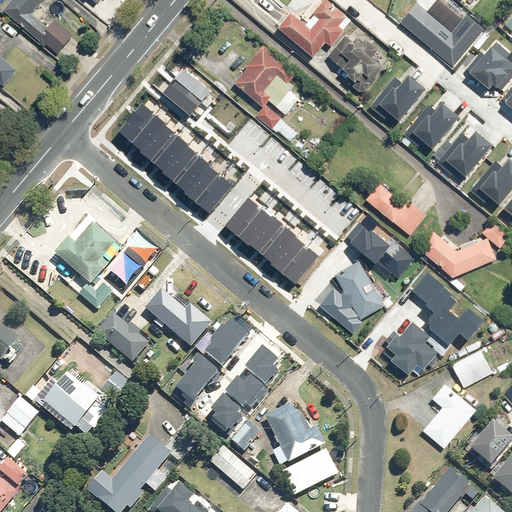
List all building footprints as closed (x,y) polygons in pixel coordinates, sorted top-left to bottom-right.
[(40,0),(11,0),(3,10),(58,53),(73,35),(54,20),(48,28),(30,14),(40,0)] [(290,14),(277,28),(312,58),(324,44),(329,48),(343,32),(337,27),(346,17),(326,0),(324,0),(312,15),(318,20),(309,31),(290,14)] [(417,3),(400,23),(452,67),(484,30),(467,15),(452,33),(417,3)] [(0,33),(0,84),(3,87),(18,67),(0,52),(0,42),(4,37),(0,33)] [(344,36),(326,57),(346,74),(352,83),(353,88),(358,93),(366,91),(375,81),(370,77),(379,66),(371,59),(378,50),(358,36),(352,42),(344,36)] [(511,78),(511,56),(493,39),(462,73),(491,100),(511,78)] [(206,43),(199,52),(216,66),(223,58),(206,43)] [(244,68),(246,69),(233,87),(256,104),(256,103),(261,108),(270,97),(264,92),(268,87),(276,77),(286,85),(295,74),(262,47),(244,68)] [(184,69),(164,93),(190,115),(210,91),(184,69)] [(399,79),(373,110),(387,121),(393,115),(402,122),(426,93),(408,78),(404,83),(399,79)] [(511,90),(500,104),(511,115),(511,90)] [(184,194),(209,213),(232,184),(208,166),(209,164),(186,146),(188,143),(165,125),(167,122),(141,102),(117,132),(140,151),(139,152),(163,171),(161,173),(186,192),(184,194)] [(430,106),(404,136),(418,148),(424,141),(433,148),(457,119),(439,104),(435,110),(430,106)] [(266,105),(256,118),(275,132),(284,120),(266,105)] [(256,128),(239,112),(224,129),(241,144),(256,128)] [(465,135),(439,166),(453,178),(459,171),(468,178),(492,149),(474,134),(470,139),(465,135)] [(496,162),(470,193),(484,204),(490,198),(499,205),(511,188),(511,166),(505,161),(501,166),(496,162)] [(324,183),(311,170),(300,181),(297,179),(290,186),(306,201),(317,190),(323,196),(330,190),(323,184),(324,183)] [(364,201),(409,236),(423,217),(378,183),(364,201)] [(249,198),(225,227),(249,247),(251,245),(272,262),(271,264),(296,284),(319,256),(249,198)] [(52,254),(89,284),(121,246),(84,215),(52,254)] [(491,222),(481,234),(499,248),(508,237),(491,222)] [(365,225),(351,243),(397,278),(416,254),(391,234),(386,241),(365,225)] [(452,279),(494,260),(485,239),(457,252),(434,232),(419,250),(452,279)] [(353,329),(360,320),(385,305),(359,262),(335,277),(342,289),(335,284),(319,304),(353,329)] [(429,315),(431,328),(452,344),(462,332),(472,340),(486,322),(466,306),(462,312),(457,308),(464,299),(429,271),(417,287),(429,297),(426,301),(435,307),(429,315)] [(88,285),(78,298),(97,312),(107,299),(88,285)] [(423,295),(415,287),(402,301),(410,309),(423,295)] [(160,292),(146,309),(192,347),(211,324),(188,305),(183,311),(160,292)] [(116,314),(97,336),(131,365),(150,343),(116,314)] [(217,339),(209,350),(224,362),(248,333),(231,319),(225,326),(223,324),(213,336),(217,339)] [(399,331),(389,344),(398,351),(392,359),(411,374),(419,363),(425,368),(441,347),(429,338),(432,335),(414,320),(403,334),(399,331)] [(0,325),(0,362),(19,341),(0,325)] [(264,345),(247,366),(267,382),(278,368),(273,365),(279,357),(264,345)] [(452,365),(463,387),(492,373),(481,351),(452,365)] [(198,362),(178,386),(195,401),(199,396),(198,394),(219,369),(198,352),(193,357),(198,362)] [(243,383),(237,379),(227,393),(245,407),(249,402),(254,406),(268,387),(250,374),(243,383)] [(131,387),(116,375),(102,393),(118,405),(131,387)] [(65,376),(43,403),(73,426),(95,399),(65,376)] [(423,431),(443,449),(476,411),(444,385),(431,400),(442,409),(423,431)] [(224,394),(213,409),(219,413),(212,422),(230,435),(244,416),(239,412),(242,407),(224,394)] [(36,414),(20,400),(0,424),(16,437),(36,414)] [(290,404),(263,418),(288,464),(324,445),(315,427),(305,432),(290,404)] [(247,423),(231,442),(244,452),(259,432),(247,423)] [(490,429),(474,451),(493,464),(508,442),(490,429)] [(115,511),(123,511),(170,455),(146,435),(111,479),(98,469),(84,486),(115,511)] [(222,447),(209,463),(241,490),(254,474),(222,447)] [(331,452),(282,473),(291,495),(340,474),(331,452)] [(6,460),(0,467),(0,471),(18,485),(26,475),(6,460)] [(511,461),(494,484),(511,498),(511,461)] [(448,511),(470,486),(449,469),(415,511),(448,511)] [(0,480),(0,511),(3,511),(18,494),(0,480)] [(168,487),(151,508),(155,511),(204,511),(188,498),(194,491),(181,481),(172,491),(168,487)] [(497,511),(482,499),(471,511),(497,511)]
